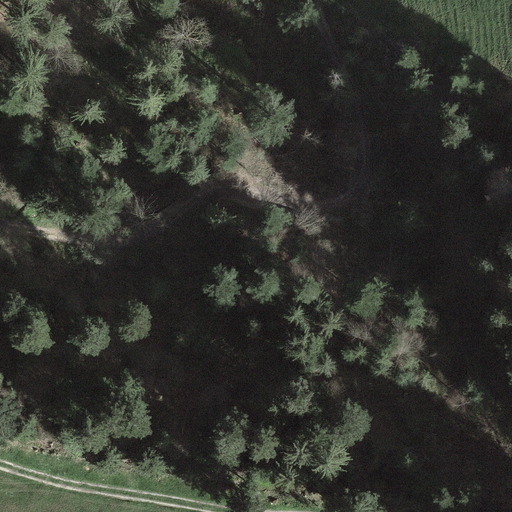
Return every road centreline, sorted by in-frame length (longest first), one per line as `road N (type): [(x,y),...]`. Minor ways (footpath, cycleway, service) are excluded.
road 1 (track): [(314,0),(366,119),(371,169),(359,191),(323,197),(227,181),(203,189),(159,228),(124,241),(0,225)]
road 2 (track): [(0,465),(236,511)]
